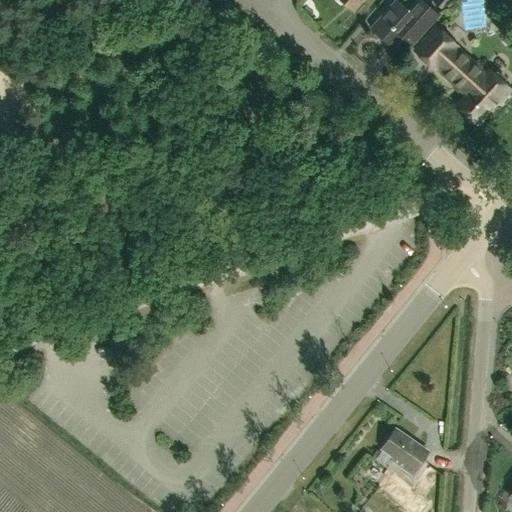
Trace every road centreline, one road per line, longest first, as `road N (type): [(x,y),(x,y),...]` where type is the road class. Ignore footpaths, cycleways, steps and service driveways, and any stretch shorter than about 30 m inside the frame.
road 1 (residential): [(0,351),(467,186)]
road 2 (tertiary): [(253,511),(458,257)]
road 3 (residential): [(470,511),(485,289),(458,257)]
road 4 (residential): [(467,186),(270,13)]
